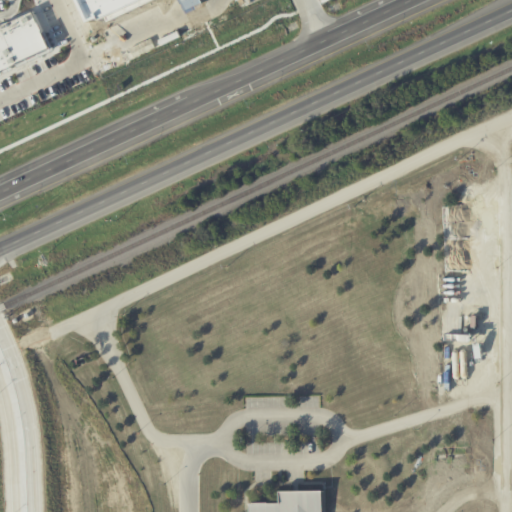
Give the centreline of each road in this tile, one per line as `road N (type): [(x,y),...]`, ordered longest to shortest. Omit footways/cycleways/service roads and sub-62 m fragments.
road 1 (trunk): [(0,252),(511,5)]
road 2 (residential): [(511,117),(5,353)]
road 3 (trunk): [(190,104),(0,194)]
road 4 (residential): [(29,511),(23,414),(0,342)]
road 5 (trunk): [(343,31),(190,104)]
